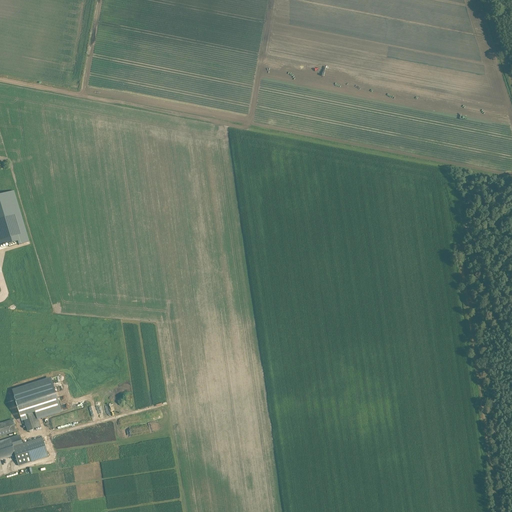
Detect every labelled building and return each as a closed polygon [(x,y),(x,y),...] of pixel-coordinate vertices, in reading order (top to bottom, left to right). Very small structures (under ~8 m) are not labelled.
[(0,246),(8,244),(9,248),(18,245),(19,246),(29,243),(15,192),(0,195),(0,246)] [(11,390),(20,417),(39,410),(42,418),(61,412),(51,378),(11,390)] [(41,427),(37,413),(23,417),(28,431),(41,427)] [(0,436),(16,431),(12,420),(0,423),(0,436)] [(0,465),(1,466),(0,461),(0,460),(15,456),(18,466),(49,456),(43,438),(13,447),(10,438),(0,441),(0,465)]
